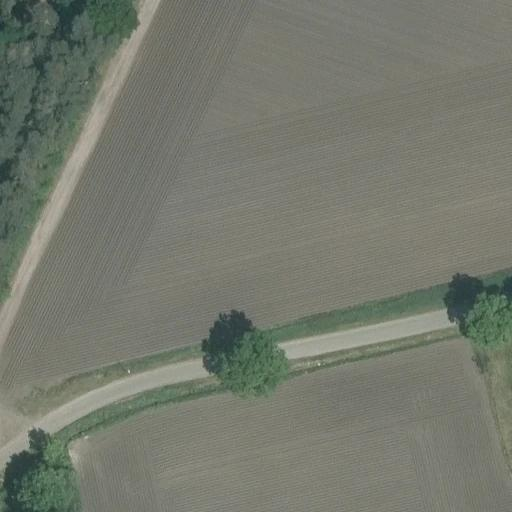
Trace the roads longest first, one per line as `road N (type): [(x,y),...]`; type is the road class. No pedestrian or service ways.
road 1 (unclassified): [(511,303),(137,389),(68,417),(0,468)]
road 2 (track): [(0,311),(130,37)]
road 3 (track): [(130,37),(0,47)]
